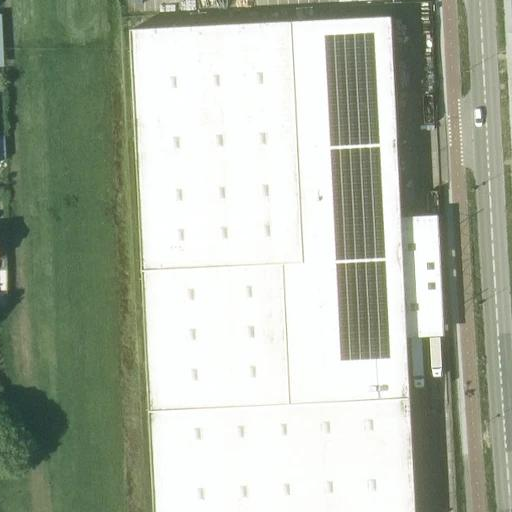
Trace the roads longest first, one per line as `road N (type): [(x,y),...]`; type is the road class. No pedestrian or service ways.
road 1 (secondary): [(502,392),(478,0)]
road 2 (secondary): [(510,511),(502,392)]
